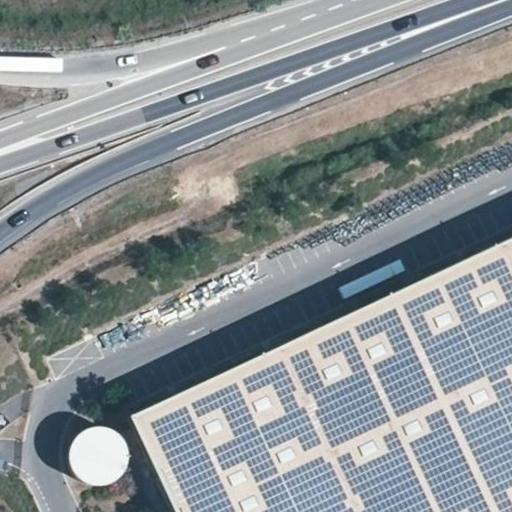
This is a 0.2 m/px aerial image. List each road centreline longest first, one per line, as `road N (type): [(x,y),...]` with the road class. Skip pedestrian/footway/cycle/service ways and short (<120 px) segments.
road 1 (primary): [(0,239),(113,167),(493,0)]
road 2 (primary): [(0,173),(493,0)]
road 3 (primary): [(342,11),(0,138)]
road 4 (primary): [(342,11),(144,62),(50,73),(0,69)]
